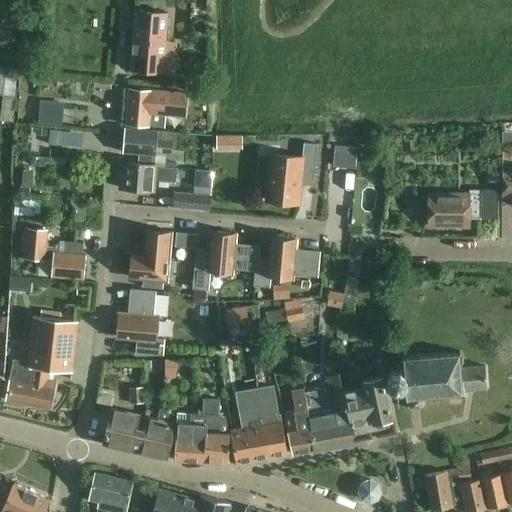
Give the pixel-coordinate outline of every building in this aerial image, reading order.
[(165,40),(168,10),(135,7),(133,39),(130,70),(173,74),(176,41),(165,40)] [(182,115),(184,93),(129,88),(125,124),(148,126),(149,112),(182,115)] [(38,103),(37,119),(60,121),(62,105),(38,103)] [(171,155),(172,141),(173,132),(157,131),(157,132),(125,129),(123,152),(139,154),(138,160),(154,162),(155,153),(171,155)] [(218,134),(216,134),(216,135),(216,148),(228,147),(228,134),(218,134)] [(487,137),(475,137),(475,150),(487,151),(487,137)] [(415,139),(403,139),(403,150),(415,150),(415,139)] [(270,154),(265,200),(298,204),(301,179),(313,181),(317,144),(303,143),(302,157),(270,154)] [(335,144),(333,164),(354,166),(356,146),(335,144)] [(511,161),(510,162),(510,147),(502,147),(501,196),(511,196),(511,161)] [(359,151),(357,163),(370,164),(371,152),(359,151)] [(175,182),(176,169),(122,164),(120,188),(153,191),(154,180),(175,182)] [(64,166),(62,180),(71,181),(72,167),(64,166)] [(21,169),(20,184),(31,185),(32,170),(21,169)] [(194,186),(210,187),(211,171),(195,170),(194,186)] [(71,181),(62,180),(61,192),(70,193),(71,181)] [(468,194),(429,194),(428,226),(468,226),(468,218),(480,218),(480,190),(468,189),(468,194)] [(480,190),(480,218),(497,218),(497,190),(480,190)] [(174,191),(173,207),(209,211),(210,194),(174,191)] [(85,212),(75,212),(75,222),(84,223),(85,212)] [(37,259),(36,274),(83,279),(85,255),(82,254),(65,253),(54,252),(54,247),(46,247),(47,229),(26,228),(23,258),(37,259)] [(131,253),(128,277),(165,280),(170,232),(146,230),(144,254),(131,253)] [(257,257),(258,246),(233,244),(234,233),(211,231),(209,249),(197,248),(193,287),(205,288),(207,288),(209,272),(231,274),(231,268),(256,270),(257,257)] [(254,285),(268,286),(269,277),(291,279),(291,273),(316,275),(318,252),(294,250),(295,239),(271,237),(269,258),(257,257),(256,270),(254,285)] [(66,242),(65,253),(82,254),(83,243),(66,242)] [(17,289),(36,289),(36,277),(17,277),(17,289)] [(330,278),(329,285),(345,287),(346,280),(330,278)] [(343,295),(342,302),(355,303),(358,279),(346,278),(346,280),(345,287),(343,295)] [(76,285),(76,293),(87,294),(88,286),(76,285)] [(193,287),(192,302),(203,302),(206,297),(206,292),(205,288),(193,287)] [(136,354),(162,354),(163,340),(156,339),(158,317),(152,316),(154,292),(131,290),(129,314),(118,313),(116,337),(137,339),(136,354)] [(257,304),(246,306),(248,319),(259,317),(258,308),(257,304)] [(284,305),(265,308),(267,321),(287,317),(285,308),(284,305)] [(288,322),(304,318),(301,305),(285,308),(287,317),(288,322)] [(246,306),(235,307),(237,325),(249,323),(248,319),(246,306)] [(235,307),(223,309),(224,313),(226,326),(237,325),(235,307)] [(41,311),(40,317),(60,319),(61,313),(41,311)] [(0,314),(0,329),(5,331),(8,316),(0,314)] [(72,371),(78,321),(60,319),(40,317),(32,316),(28,353),(22,352),(22,361),(14,360),(6,400),(48,408),(53,382),(47,381),(49,369),(72,371)] [(464,391),(487,388),(485,366),(461,368),(460,362),(462,362),(462,359),(460,359),(460,351),(402,356),(403,368),(393,369),(387,376),(388,384),(394,389),(405,388),(405,397),(404,398),(404,399),(406,399),(406,402),(409,402),(409,409),(421,408),(421,400),(463,397),(463,394),(464,394),(464,391)] [(175,361),(165,361),(165,374),(175,373),(175,361)] [(315,450),(353,443),(350,425),(344,393),(343,393),(340,374),(326,376),(333,411),(308,416),(315,450)] [(344,393),(350,425),(372,421),(373,422),(374,421),(379,425),(387,424),(391,418),(383,377),(364,381),(365,383),(360,384),(361,389),(344,393)] [(98,387),(95,402),(109,405),(112,390),(98,387)] [(143,388),(129,389),(130,404),(144,403),(143,388)] [(260,403),(262,415),(270,457),(287,454),(281,421),(280,421),(276,400),(274,389),(258,391),(260,403)] [(293,454),(315,450),(308,416),(303,389),(291,391),(295,410),(285,412),(289,431),(287,432),(293,454)] [(243,395),(226,398),(228,408),(236,463),(253,460),(246,417),(245,413),(244,406),(243,395)] [(171,437),(169,444),(175,445),(174,460),(204,462),(207,410),(207,398),(201,398),(201,410),(198,410),(197,414),(191,413),(191,414),(177,413),(176,422),(175,436),(170,436),(171,437)] [(204,462),(228,463),(229,440),(225,416),(220,416),(220,415),(216,415),(216,399),(207,398),(207,410),(204,462)] [(143,417),(135,451),(166,458),(169,444),(171,437),(170,436),(169,422),(168,410),(159,408),(157,420),(143,417)] [(104,444),(135,451),(143,417),(112,409),(104,444)] [(253,460),(270,457),(262,415),(251,417),(250,416),(246,417),(253,460)] [(496,449),(498,461),(511,457),(511,446),(496,449)] [(482,465),(498,461),(496,449),(479,453),(482,465)] [(467,453),(459,455),(461,466),(469,464),(467,453)] [(511,465),(511,466),(511,470),(500,472),(507,503),(511,501),(511,465)] [(456,469),(463,502),(465,511),(487,507),(480,478),(471,480),(468,466),(456,469)] [(452,505),(463,502),(456,469),(425,475),(431,510),(452,506),(452,505)] [(487,507),(507,503),(500,472),(491,474),(491,471),(479,473),(480,478),(487,507)] [(95,472),(90,494),(100,497),(98,507),(119,511),(124,511),(132,481),(95,472)] [(356,491),(360,499),(370,502),(378,498),(380,488),(376,480),(367,478),(358,482),(356,491)] [(43,511),(49,499),(13,484),(1,511),(43,511)] [(195,511),(199,500),(198,500),(160,489),(153,511),(195,511)] [(199,495),(198,500),(199,500),(195,511),(227,511),(230,504),(231,504),(231,502),(199,494),(199,495)]
